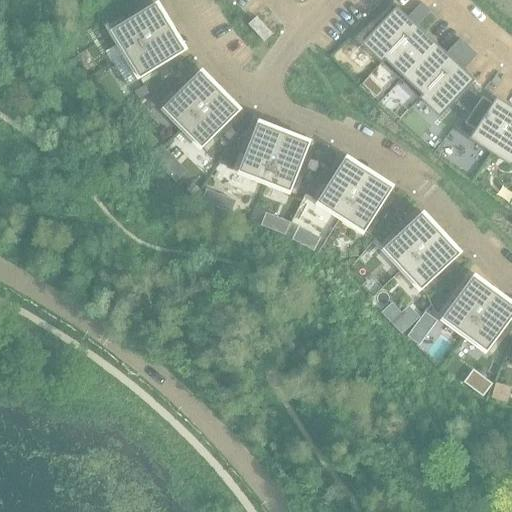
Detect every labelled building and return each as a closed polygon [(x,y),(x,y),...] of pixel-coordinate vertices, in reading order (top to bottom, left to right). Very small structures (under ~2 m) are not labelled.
[(396,6),(363,41),(383,59),(430,11),(421,2),(407,17),(396,6)] [(156,3),(112,30),(127,53),(156,36),(170,26),(156,3)] [(430,11),(383,59),(402,78),(435,43),(425,33),(438,19),(430,11)] [(156,36),(127,53),(141,77),(185,50),(170,26),(156,36)] [(252,31),(244,38),(255,49),(263,42),(252,31)] [(435,43),(402,78),(421,96),(468,47),(459,39),(445,53),(435,43)] [(468,47),(421,96),(441,115),(474,80),(463,70),(477,55),(468,47)] [(201,71),(164,107),(183,127),(207,103),(220,91),(201,71)] [(368,76),(361,84),(367,90),(374,82),(368,76)] [(207,103),(183,127),(202,146),(239,110),(220,91),(207,103)] [(511,107),(496,97),(471,136),(492,150),(511,120),(511,107)] [(511,120),(492,150),(511,162),(511,120)] [(258,122),(239,170),(265,180),(277,148),(283,132),(258,122)] [(277,148),(265,180),(290,190),(309,142),(283,132),(277,148)] [(163,147),(152,158),(176,182),(187,171),(163,147)] [(345,158),(318,201),(341,216),(359,187),(369,173),(345,158)] [(359,187),(341,216),(364,231),(392,187),(369,173),(359,187)] [(422,213),(384,248),(403,268),(428,245),(441,233),(422,213)] [(281,221),(277,232),(284,234),(289,224),(281,221)] [(300,227),(294,239),(313,249),(319,237),(300,227)] [(428,245),(403,268),(422,288),(459,253),(441,233),(428,245)] [(473,276),(443,317),(465,334),(485,306),(495,292),(473,276)] [(485,306),(465,334),(487,350),(511,315),(511,304),(495,292),(485,306)] [(425,312),(407,336),(419,345),(437,321),(425,312)] [(484,380),(476,392),(483,397),(491,385),(484,380)]
